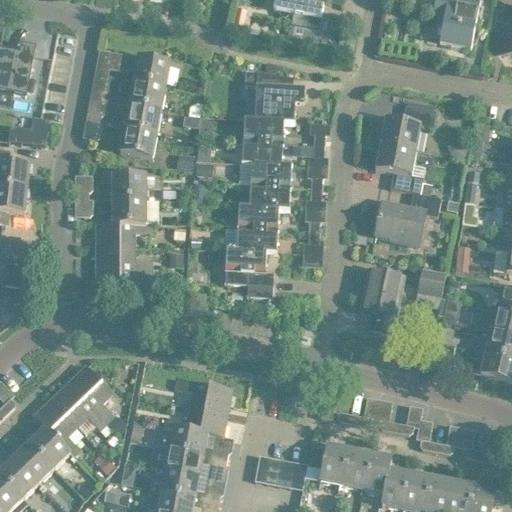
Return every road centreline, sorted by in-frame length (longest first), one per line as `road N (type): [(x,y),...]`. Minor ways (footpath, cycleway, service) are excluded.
road 1 (residential): [(10,0),(88,21),(53,243)]
road 2 (residential): [(320,372),(322,295),(360,77)]
road 3 (residential): [(65,323),(126,327),(320,372)]
road 4 (residential): [(234,511),(253,432),(303,436),(320,372)]
road 5 (residential): [(320,372),(511,419)]
road 6 (residential): [(511,101),(360,77)]
